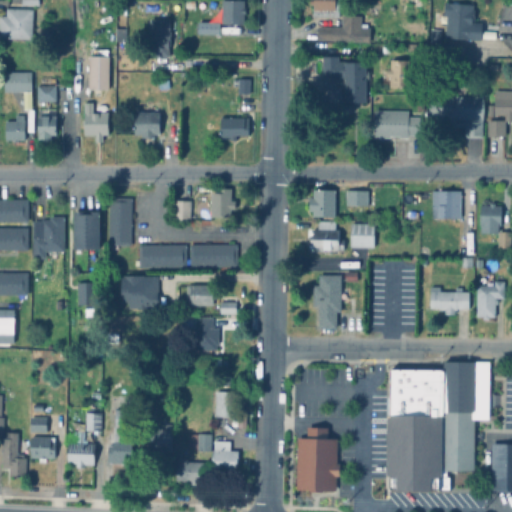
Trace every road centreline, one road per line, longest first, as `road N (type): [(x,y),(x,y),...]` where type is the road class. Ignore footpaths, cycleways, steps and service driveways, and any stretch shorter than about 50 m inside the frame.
road 1 (residential): [(511,170),(0,176)]
road 2 (residential): [(268,341),(272,0)]
road 3 (residential): [(511,342),(268,341)]
road 4 (residential): [(263,511),(268,341)]
